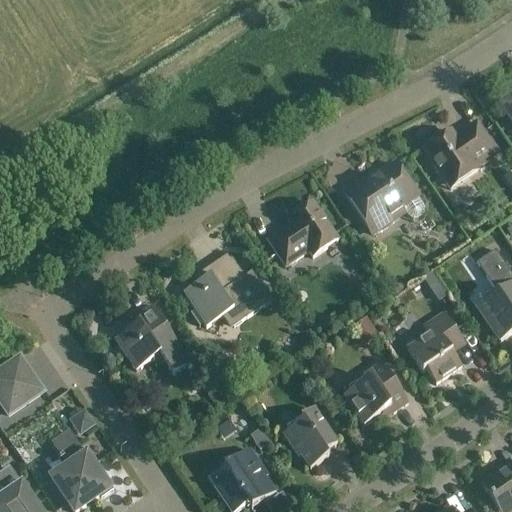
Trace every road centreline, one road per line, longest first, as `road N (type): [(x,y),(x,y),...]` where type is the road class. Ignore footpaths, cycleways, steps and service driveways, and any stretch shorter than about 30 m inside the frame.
road 1 (residential): [(166,497),(51,332),(58,300),(229,185),(419,94),(511,34)]
road 2 (residential): [(344,511),(511,399)]
